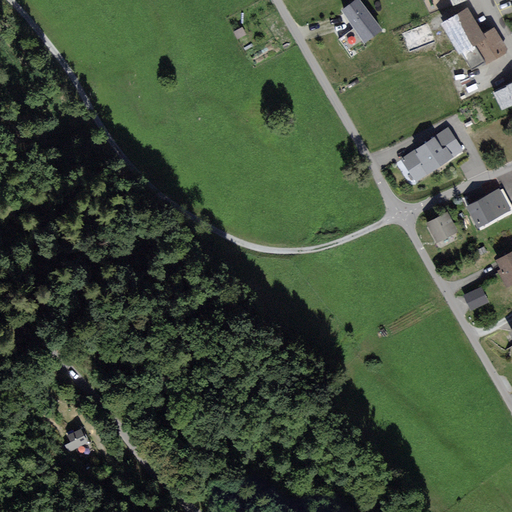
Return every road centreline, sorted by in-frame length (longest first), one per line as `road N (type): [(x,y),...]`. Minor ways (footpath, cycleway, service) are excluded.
road 1 (track): [(10,0),(56,51),(134,169),(221,233),(249,245),(301,249),(401,214)]
road 2 (unclassified): [(194,511),(71,374),(0,316)]
road 3 (unclassified): [(401,214),(276,0)]
road 4 (unclassified): [(511,405),(401,214)]
road 5 (residential): [(511,164),(401,214)]
